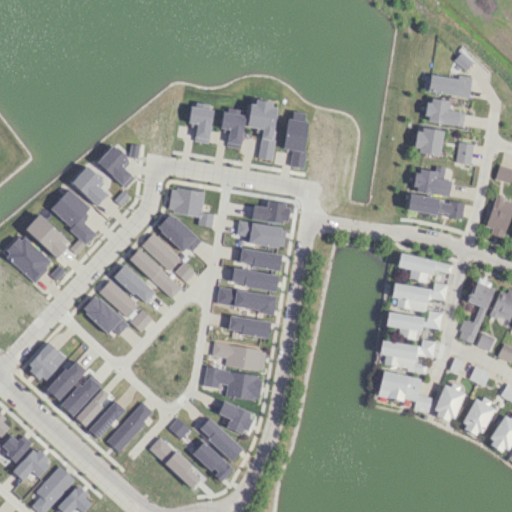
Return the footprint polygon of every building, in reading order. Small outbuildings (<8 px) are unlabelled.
[(464,69),(471,61),(459,51),(452,59),(464,69)] [(469,79),(429,72),(426,90),(466,97),(469,79)] [(447,100),(427,97),(423,119),(460,126),(463,112),(445,109),(447,100)] [(256,157),(268,159),(276,103),(249,99),(245,126),(260,128),(256,157)] [(192,140),(206,142),(212,109),(189,105),(186,122),(195,123),(192,140)] [(218,127),(228,129),(225,145),(238,148),(244,114),(221,110),(218,127)] [(282,148),(290,149),(288,166),(301,167),(306,120),(285,118),(282,148)] [(411,150),(438,154),(442,131),(415,126),(411,150)] [(454,161),(469,162),(471,143),(456,141),(454,161)] [(126,158),(111,144),(95,161),(123,187),(133,177),(120,165),(126,158)] [(128,157),(136,157),(136,145),(128,144),(128,157)] [(507,182),(511,168),(497,163),(493,178),(507,182)] [(95,185),(101,179),(85,164),(69,182),(94,205),(105,193),(95,185)] [(448,178),(434,178),(435,170),(412,169),(411,191),(447,192),(448,178)] [(202,191),(169,186),(166,211),(197,215),(196,224),(210,226),(211,213),(200,211),(202,191)] [(94,232),(80,219),(90,209),(67,188),(48,208),(78,236),(68,247),(74,254),(94,232)] [(462,201),(407,194),(405,210),(434,214),(434,213),(460,217),(462,201)] [(511,205),(511,202),(494,196),(482,229),(502,235),(511,205)] [(197,239),(169,212),(155,226),(184,253),(197,239)] [(37,213),(23,228),(54,257),(68,243),(37,213)] [(246,242),(280,248),(284,228),(237,219),(234,234),(247,236),(246,242)] [(167,270),(178,258),(150,232),(139,244),(167,270)] [(2,253),(33,280),(50,261),(19,233),(2,253)] [(277,270),(279,254),(239,246),(236,263),(277,270)] [(127,258),(170,297),(179,287),(136,247),(127,258)] [(449,264),(398,252),(394,267),(408,269),(406,279),(427,283),(430,269),(447,273),(449,264)] [(193,271),(181,261),(172,271),(184,281),(193,271)] [(153,292),(123,263),(112,274),(142,303),(153,292)] [(63,269),(57,264),(48,274),(55,279),(63,269)] [(273,290),(276,274),(231,267),(228,282),(273,290)] [(136,304),(108,278),(97,291),(124,316),(136,304)] [(455,336),(470,342),(492,286),(474,279),(465,302),(477,306),(471,322),(462,319),(455,336)] [(391,283),(388,307),(424,311),(423,316),(385,312),(384,326),(397,327),(397,337),(416,339),(417,326),(437,328),(439,311),(424,309),(425,298),(442,300),(444,283),(430,282),(430,287),(391,283)] [(274,296),(217,286),(214,302),(271,313),(274,296)] [(511,292),(499,287),(489,312),(507,320),(511,307),(511,292)] [(114,337),(126,324),(93,294),(81,307),(114,337)] [(150,318),(140,308),(128,321),(138,330),(150,318)] [(266,337),(268,321),(228,314),(225,330),(266,337)] [(487,350),(492,336),(479,331),(474,345),(487,350)] [(430,357),(433,340),(418,338),(417,346),(379,340),(377,355),(381,355),(380,365),(423,371),(424,364),(413,362),(414,354),(430,357)] [(24,365),(40,380),(63,357),(47,341),(24,365)] [(223,365),(261,370),(263,348),(211,342),(209,355),(223,357),(223,365)] [(496,355),(507,361),(511,351),(511,348),(501,343),(496,355)] [(57,399),(84,369),(72,358),(45,389),(57,399)] [(467,379),(482,385),(488,372),(472,365),(467,379)] [(201,385),(216,387),(217,382),(225,383),(223,396),(256,400),(259,374),(203,368),(201,385)] [(411,409),(425,411),(428,396),(416,394),(418,377),(380,371),(376,397),(412,403),(411,409)] [(59,404),(71,415),(98,385),(86,374),(59,404)] [(428,412),(447,423),(463,394),(445,383),(428,412)] [(499,394),(511,402),(511,387),(505,383),(499,394)] [(102,405),(99,402),(107,393),(100,387),(73,416),(83,425),(102,405)] [(477,437),(492,408),(473,397),(457,426),(477,437)] [(86,428),(96,437),(123,409),(113,400),(86,428)] [(116,451),(152,412),(140,401),(104,440),(116,451)] [(244,433),(251,412),(221,401),(216,413),(227,417),(224,426),(244,433)] [(511,439),(511,420),(504,414),(484,441),(502,453),(511,439)] [(0,434),(9,425),(0,416),(0,434)] [(166,427),(179,438),(188,428),(175,417),(166,427)] [(196,428),(230,459),(240,448),(207,417),(196,428)] [(15,439),(9,434),(0,443),(0,447),(14,460),(30,442),(20,433),(15,439)] [(200,475),(157,436),(147,448),(189,487),(200,475)] [(231,468),(201,440),(190,452),(220,480),(231,468)] [(36,476),(50,462),(33,446),(10,471),(20,480),(30,470),(36,476)] [(33,490),(38,495),(29,504),(37,511),(40,511),(72,478),(57,465),(33,490)] [(69,511),(74,506),(80,511),(91,500),(74,485),(55,506),(61,511),(69,511)]
